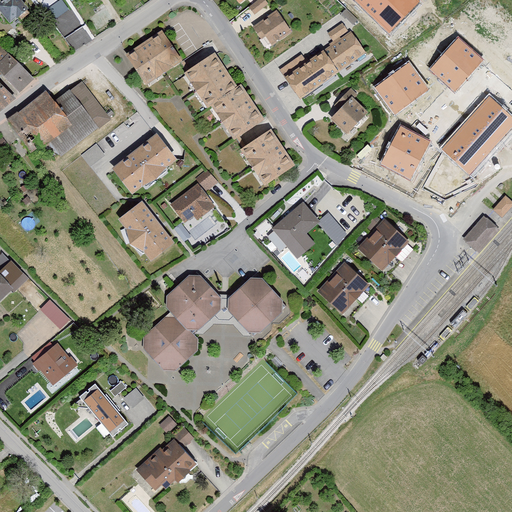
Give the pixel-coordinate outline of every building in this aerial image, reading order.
[(26,7),(20,0),(0,0),(0,16),(6,24),(26,7)] [(256,13),(270,3),(267,0),(258,0),(251,6),(256,13)] [(420,2),(418,0),(355,0),(390,33),(420,2)] [(290,30),(276,10),(251,27),(265,47),(290,30)] [(159,29),(122,53),(142,85),(179,61),(159,29)] [(348,29),(284,75),(301,97),(364,51),(348,29)] [(483,60),(458,38),(430,69),(455,91),(483,60)] [(31,78),(0,49),(0,77),(16,93),(31,78)] [(212,50),(182,69),(206,106),(236,87),(212,50)] [(429,90),(409,63),(375,87),(395,114),(429,90)] [(44,90),(4,118),(29,153),(48,140),(59,155),(110,118),(81,78),(51,99),(44,90)] [(261,118),(238,84),(236,87),(206,106),(208,108),(218,124),(229,140),(261,118)] [(0,107),(13,98),(0,86),(0,107)] [(365,112),(347,96),(326,120),(344,136),(365,112)] [(511,126),(511,116),(489,96),(441,149),(469,174),(511,126)] [(430,142),(400,126),(381,163),(411,179),(430,142)] [(292,165),(268,129),(238,149),(251,168),(262,185),(292,165)] [(158,135),(113,169),(133,195),(178,160),(158,135)] [(91,164),(106,154),(99,143),(83,154),(91,164)] [(207,168),(198,178),(210,190),(220,180),(207,168)] [(214,207),(196,182),(167,203),(181,222),(192,214),(196,220),(214,207)] [(511,200),(505,195),(493,209),(502,218),(511,206),(511,200)] [(143,201),(118,220),(153,263),(178,244),(143,201)] [(318,222),(300,201),(266,230),(285,252),(318,222)] [(484,215),(463,239),(479,253),(500,229),(484,215)] [(408,240),(382,216),(354,247),(381,271),(408,240)] [(0,304),(27,280),(0,249),(0,304)] [(367,284),(340,261),(315,290),(341,313),(367,284)] [(143,348),(164,370),(176,371),(199,351),(199,340),(195,335),(225,308),(250,332),(263,333),(284,314),(284,302),(264,280),(252,279),(231,298),(221,297),(202,277),(190,277),(168,297),(167,308),(171,312),(145,337),(143,348)] [(59,343),(35,364),(56,387),(79,367),(59,343)] [(111,390),(116,396),(127,387),(122,381),(111,390)] [(97,385),(81,398),(112,438),(128,425),(97,385)] [(169,415),(159,425),(169,434),(179,424),(169,415)] [(174,436),(184,447),(194,438),(184,427),(174,436)] [(194,463),(167,437),(133,472),(155,493),(171,477),(176,481),(194,463)]
